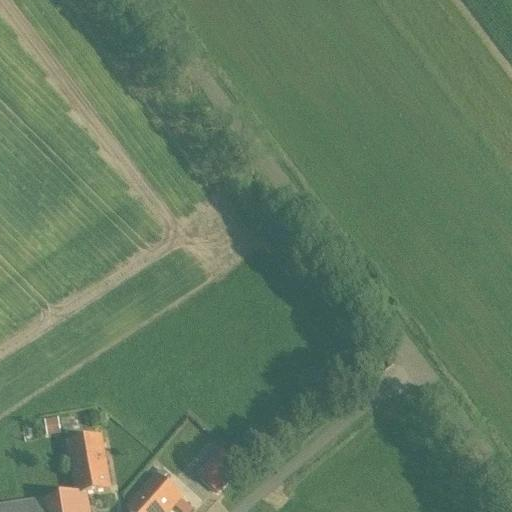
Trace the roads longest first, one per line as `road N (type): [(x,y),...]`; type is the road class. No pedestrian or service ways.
road 1 (unclassified): [(511,487),(143,0)]
road 2 (unknown): [(423,370),(266,511)]
